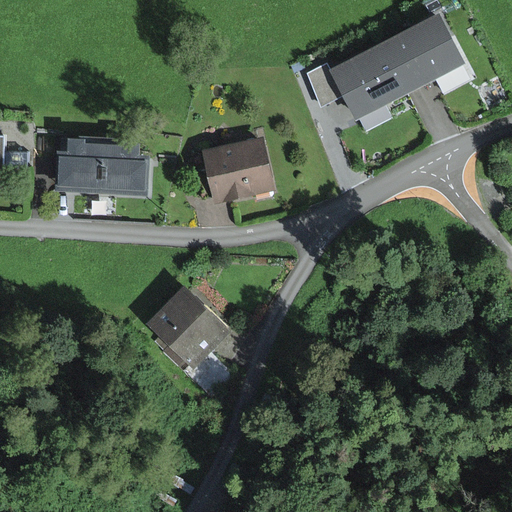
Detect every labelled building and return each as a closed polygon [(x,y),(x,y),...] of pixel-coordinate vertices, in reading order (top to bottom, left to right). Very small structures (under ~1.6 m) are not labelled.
[(461,64),(437,18),(386,44),(410,90),(461,64)] [(410,90),(386,44),(336,70),(360,116),(410,90)] [(0,183),(30,182),(28,152),(12,153),(11,133),(0,133),(0,183)] [(217,152),(226,200),(282,189),(273,141),(217,152)] [(73,146),(70,185),(150,192),(154,152),(73,146)] [(187,292),(157,323),(194,359),(225,329),(187,292)]
